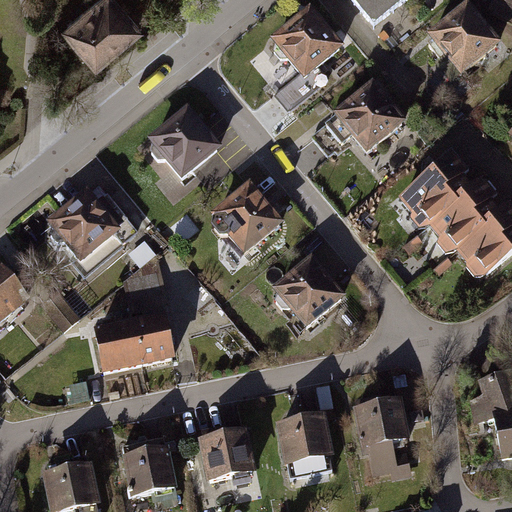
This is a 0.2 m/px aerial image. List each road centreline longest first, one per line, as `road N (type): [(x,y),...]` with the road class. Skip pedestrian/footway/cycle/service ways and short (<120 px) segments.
road 1 (residential): [(423,348),(0,439)]
road 2 (residential): [(423,348),(385,290),(179,51)]
road 3 (residential): [(179,51),(0,194)]
road 4 (residential): [(462,511),(443,396),(423,348)]
